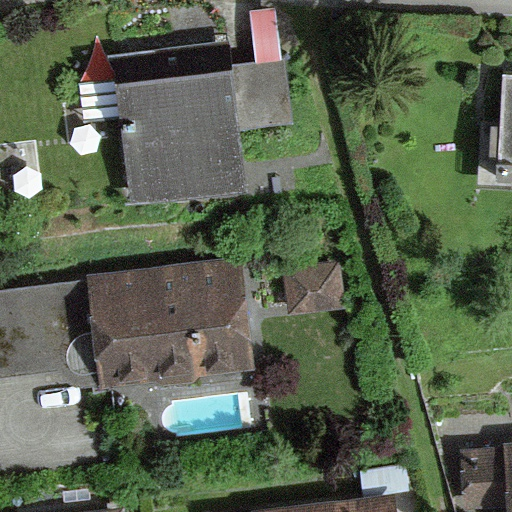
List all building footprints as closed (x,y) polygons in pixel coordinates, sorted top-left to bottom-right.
[(286,120),(280,69),(227,75),(226,63),(125,75),(129,113),(117,114),(126,190),(227,178),(221,128),(286,120)] [(511,72),(498,72),(496,114),(511,114),(511,72)] [(0,293),(0,364),(58,357),(65,370),(78,376),(154,368),(161,374),(184,371),(190,364),(240,358),(229,265),(0,293)] [(288,307),(334,301),(329,266),(284,272),(288,307)] [(385,511),(384,501),(290,511),(385,511)]
